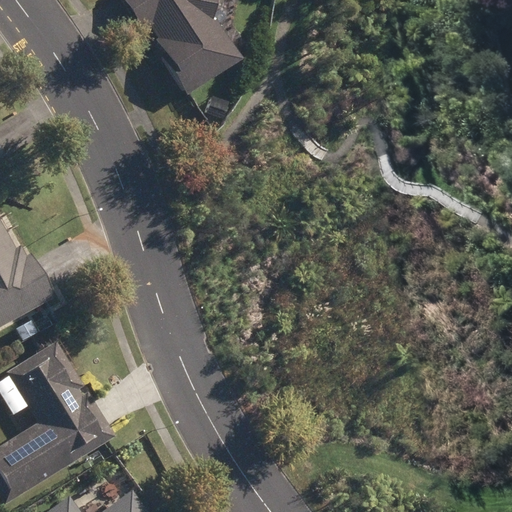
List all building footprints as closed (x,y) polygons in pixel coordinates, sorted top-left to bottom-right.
[(154,58),(180,98),(229,65),(202,23),(205,0),(116,0),(137,32),(143,28),(160,55),(154,58)] [(201,115),(216,121),(222,104),(206,99),(201,115)] [(0,330),(58,300),(34,256),(28,259),(22,248),(17,251),(0,220),(0,330)] [(17,333),(24,345),(40,335),(32,324),(17,333)] [(0,451),(0,499),(6,508),(117,439),(90,395),(84,399),(80,393),(85,389),(58,345),(8,375),(10,380),(0,385),(0,392),(16,418),(29,410),(40,427),(0,451)] [(147,511),(133,494),(109,511),(80,511),(71,499),(53,511),(147,511)]
